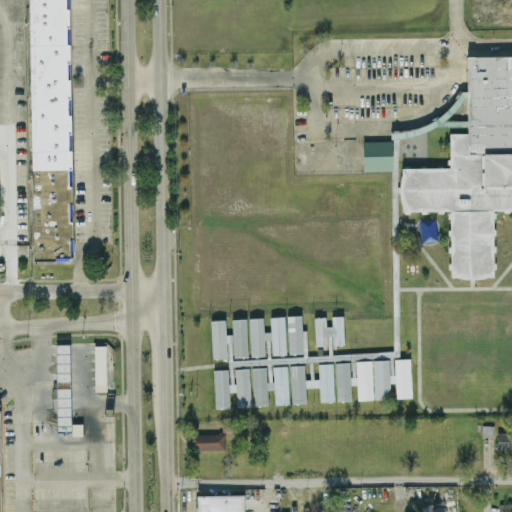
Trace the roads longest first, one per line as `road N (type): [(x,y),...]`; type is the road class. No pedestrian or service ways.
road 1 (residential): [(168,481),(511,476)]
road 2 (secondary): [(162,301),(159,0)]
road 3 (secondary): [(126,0),(131,289)]
road 4 (secondary): [(132,321),(134,511)]
road 5 (residential): [(131,289),(0,290)]
